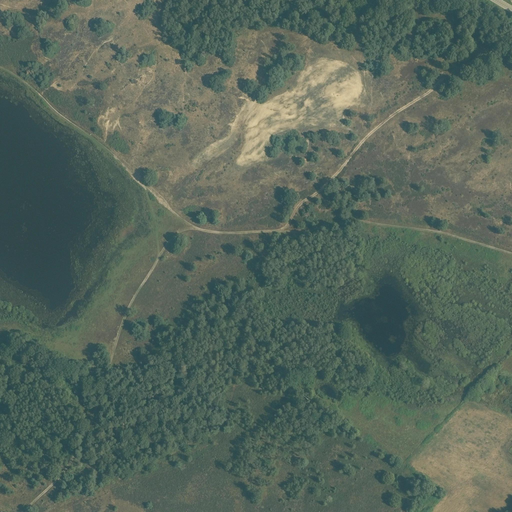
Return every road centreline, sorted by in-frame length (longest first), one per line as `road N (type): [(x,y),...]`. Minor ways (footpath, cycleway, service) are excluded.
road 1 (track): [(185,218),(111,344),(88,431),(26,511)]
road 2 (track): [(511,251),(353,219),(302,230),(212,231),(185,218)]
road 3 (track): [(285,230),(298,205),(362,140),(485,52),(511,20)]
road 4 (track): [(49,511),(220,429),(237,374)]
road 5 (track): [(185,218),(115,150),(0,65)]
